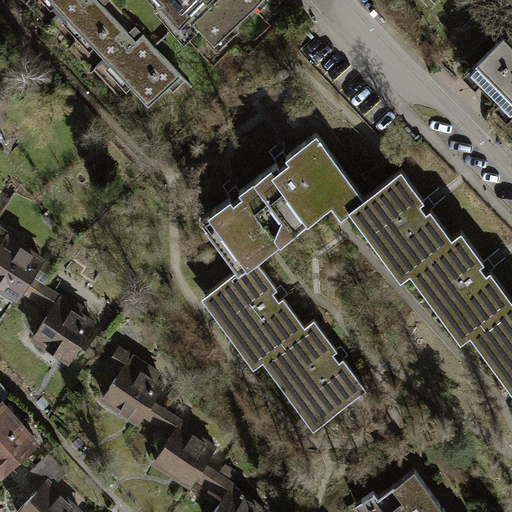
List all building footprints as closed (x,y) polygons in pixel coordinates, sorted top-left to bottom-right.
[(134,40),(96,0),(54,0),(88,35),(85,38),(104,59),(107,56),(127,77),(125,79),(148,103),(180,73),(141,33),(134,40)] [(152,0),(159,7),(163,3),(185,26),(192,19),(211,39),(223,28),(226,31),(258,0),(152,0)] [(511,28),(471,68),(511,109),(511,28)] [(277,161),(258,174),(291,219),(306,208),(312,216),(340,196),(348,207),(357,200),(364,195),(316,130),(284,154),(287,158),(279,164),(277,161)] [(408,268),(418,260),(451,236),(429,206),(425,209),(419,201),(423,198),(401,168),(370,190),(364,195),(357,200),(362,205),(367,212),(358,219),(389,262),(399,255),(408,268)] [(207,229),(237,270),(254,257),(296,226),(291,219),(258,174),(238,189),(241,193),(232,199),(229,196),(210,210),(218,221),(207,229)] [(0,244),(0,245),(6,236),(9,232),(0,226),(0,244)] [(461,229),(451,236),(418,260),(426,272),(417,278),(451,324),(460,318),(469,330),(479,322),(511,298),(511,297),(490,268),(486,270),(479,261),(482,258),(461,229)] [(40,260),(6,236),(0,245),(0,244),(0,282),(17,294),(22,287),(30,275),(40,260)] [(261,358),(271,350),(305,325),(283,296),(279,299),(272,290),(276,287),(254,257),(237,270),(210,290),(218,302),(211,307),(244,353),(252,347),(261,358)] [(60,294),(30,275),(22,287),(51,307),(60,294)] [(74,304),(60,294),(51,307),(34,333),(69,357),(92,323),(71,309),(74,304)] [(511,298),(479,322),(487,334),(479,341),(511,385),(511,384),(511,298)] [(313,319),(305,325),(271,350),(279,361),(270,368),(303,413),(312,407),(321,419),(364,387),(342,357),(338,360),(332,351),(335,349),(313,319)] [(97,336),(87,352),(92,356),(103,340),(97,336)] [(139,418),(142,413),(151,399),(162,383),(154,378),(158,373),(130,354),(103,395),(139,418)] [(142,413),(172,432),(178,423),(180,424),(183,419),(151,399),(142,413)] [(35,441),(0,402),(0,401),(0,471),(1,472),(35,441)] [(191,481),(195,475),(203,463),(214,446),(180,424),(178,423),(172,432),(155,458),(191,481)] [(195,475),(224,494),(229,486),(230,487),(234,483),(203,463),(195,475)] [(373,488),(361,497),(372,511),(445,511),(413,468),(378,494),(373,488)] [(78,511),(46,479),(15,510),(17,511),(78,511)] [(262,511),(264,509),(230,487),(229,486),(224,494),(212,511),(262,511)]
